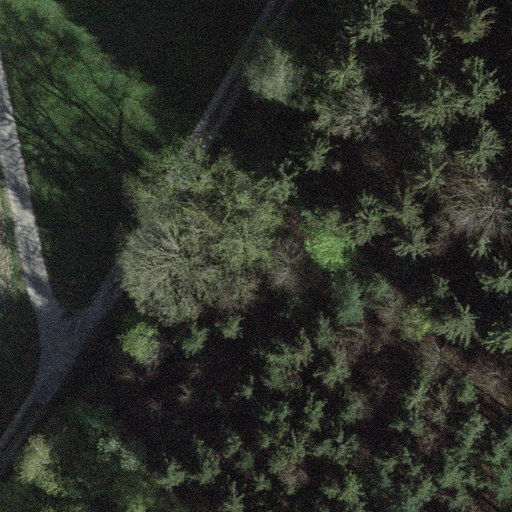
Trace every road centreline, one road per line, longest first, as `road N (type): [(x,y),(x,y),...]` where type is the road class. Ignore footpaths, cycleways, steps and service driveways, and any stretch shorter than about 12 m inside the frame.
road 1 (track): [(277,0),(49,341)]
road 2 (track): [(0,109),(49,341)]
